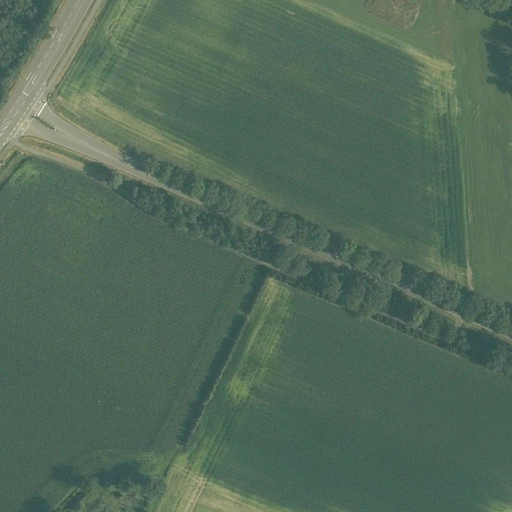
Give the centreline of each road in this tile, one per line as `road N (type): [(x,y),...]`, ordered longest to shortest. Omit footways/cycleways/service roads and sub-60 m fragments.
road 1 (tertiary): [(17,105),(117,160),(511,332)]
road 2 (primary): [(17,105),(78,0)]
